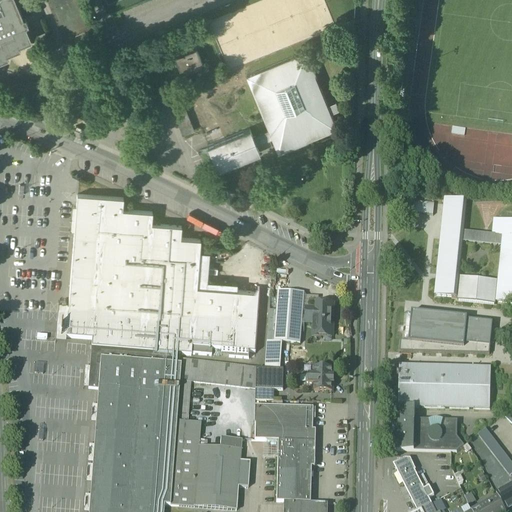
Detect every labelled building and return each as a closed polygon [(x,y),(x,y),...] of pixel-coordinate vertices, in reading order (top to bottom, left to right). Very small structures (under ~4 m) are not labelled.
[(0,0),(0,44),(2,44),(1,40),(14,35),(13,31),(25,26),(26,26),(23,18),(18,6),(24,3),(22,0),(0,0)] [(14,35),(1,40),(2,44),(0,44),(0,61),(8,58),(7,54),(20,49),(19,46),(31,41),(25,26),(13,31),(14,35)] [(196,48),(174,57),(181,74),(203,65),(196,48)] [(306,52),(246,77),(268,131),(272,139),(278,154),(338,129),(306,52)] [(183,103),(171,108),(182,135),(194,131),(183,103)] [(250,129),(208,146),(217,170),(260,153),(256,145),(253,137),(250,129)] [(268,131),(253,137),(256,145),(272,139),(268,131)] [(66,339),(92,341),(91,349),(167,355),(182,356),(191,357),(191,355),(192,349),(212,350),(220,351),(232,352),(250,353),(255,354),(260,292),(236,290),(207,288),(209,253),(199,252),(200,239),(180,238),(181,226),(151,224),(152,212),(122,209),(123,198),(103,196),(77,194),(66,339)] [(437,280),(435,297),(456,299),(459,279),(467,203),(446,200),(437,274),(437,280)] [(410,215),(434,218),(435,206),(411,204),(410,215)] [(505,222),(495,221),(493,237),(503,238),(505,222)] [(511,223),(505,222),(503,238),(502,247),(499,283),(497,302),(497,304),(511,305),(511,223)] [(493,237),(464,234),(463,243),(502,247),(503,238),(493,237)] [(498,282),(460,278),(460,279),(459,279),(456,298),(458,298),(458,301),(496,306),(496,302),(497,302),(499,283),(498,283),(498,282)] [(304,294),(278,292),(277,312),(275,343),(278,343),(300,345),(302,321),(303,311),(304,294)] [(319,298),(306,298),(306,311),(318,311),(318,306),(319,298)] [(333,306),(324,305),(324,306),(318,306),(318,311),(306,311),(303,311),(302,321),(306,321),(305,322),(314,322),(314,328),(319,328),(319,335),(333,336),(333,326),(331,326),(332,314),(333,314),(333,306)] [(277,312),(270,311),(267,342),(275,343),(277,312)] [(409,344),(465,350),(468,321),(468,320),(412,313),(412,318),(409,340),(409,342),(409,344)] [(465,350),(409,344),(409,342),(401,342),(400,353),(464,355),(490,356),(493,324),(468,321),(465,350)] [(275,343),(267,342),(265,370),(276,370),(278,343),(275,343)] [(167,355),(91,349),(88,390),(98,390),(100,360),(167,365),(167,355)] [(212,350),(192,349),(191,355),(211,357),(212,350)] [(250,353),(220,351),(219,358),(249,360),(250,353)] [(182,356),(167,355),(167,365),(181,366),(181,360),(182,356)] [(167,365),(100,360),(98,390),(89,511),(163,511),(164,507),(170,507),(177,424),(180,383),(181,366),(167,365)] [(181,366),(180,383),(192,384),(256,391),(257,370),(181,360),(181,366)] [(491,369),(400,367),(400,389),(400,408),(415,408),(490,410),(491,369)] [(333,369),(315,369),(314,376),(309,376),(308,385),(314,385),(314,392),(332,393),(332,385),(334,385),(335,377),(332,377),(333,369)] [(265,370),(257,370),(256,391),(274,391),(283,391),(283,371),(276,370),(265,370)] [(180,383),(177,424),(184,424),(189,425),(192,384),(180,383)] [(274,391),(256,391),(256,401),(274,402),(274,391)] [(313,409),(255,408),(255,442),(278,442),(278,446),(276,503),(286,503),(311,504),(313,409)] [(400,408),(393,408),(392,452),(414,452),(415,421),(415,408),(400,408)] [(458,422),(415,421),(414,452),(457,453),(464,447),(457,438),(458,422)] [(184,424),(177,424),(170,507),(179,508),(184,424)] [(240,464),(242,442),(220,441),(219,451),(207,449),(207,442),(199,442),(201,425),(189,425),(184,424),(179,508),(237,511),(238,489),(248,490),(249,465),(240,464)] [(511,478),(511,476),(511,463),(486,431),(479,437),(511,478)] [(418,478),(410,461),(398,461),(398,465),(394,466),(416,511),(418,511),(420,511),(432,506),(429,499),(425,493),(424,490),(418,478)] [(429,488),(423,475),(418,478),(424,490),(429,488)] [(511,486),(503,492),(511,509),(511,486)] [(429,488),(424,490),(425,493),(429,499),(434,497),(429,488)] [(511,511),(511,509),(503,492),(496,496),(498,498),(505,511),(511,511)] [(505,511),(498,498),(493,501),(499,511),(505,511)] [(437,511),(441,511),(442,511),(437,501),(433,503),(437,511)] [(499,511),(493,501),(473,511),(499,511)] [(311,504),(286,503),(286,506),(285,511),(325,511),(326,504),(311,504)]
